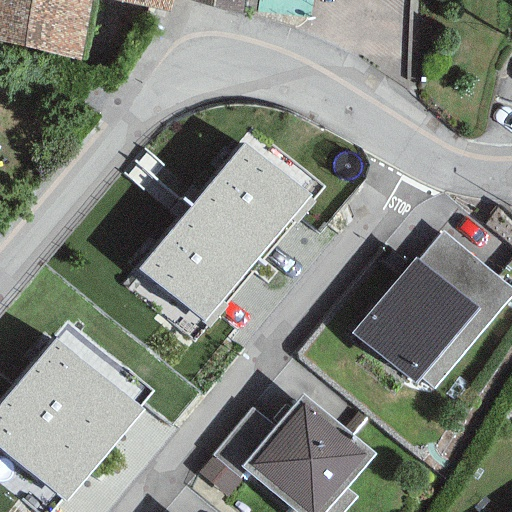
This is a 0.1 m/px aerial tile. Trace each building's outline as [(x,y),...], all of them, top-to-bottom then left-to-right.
[(171,0),(0,0),(0,43),(80,61),(86,0),(95,0),(168,12),(171,0)] [(192,0),(242,17),(244,0),(192,0)] [(244,143),(192,205),(261,262),(312,202),(308,199),(309,198),(244,143)] [(261,262),(192,205),(139,268),(202,321),(201,323),(206,327),(261,262)] [(351,334),(415,386),(420,380),(433,390),(511,294),(511,290),(441,233),(417,261),(413,258),(351,334)] [(57,338),(18,383),(105,457),(143,412),(57,338)] [(105,457),(18,383),(0,403),(0,450),(63,505),(105,457)] [(374,455),(302,394),(274,427),(241,467),(246,472),(288,507),(284,511),(343,511),(356,498),(345,489),(374,455)] [(241,467),(274,427),(251,408),(211,456),(240,479),(246,472),(241,467)] [(226,496),(240,479),(211,456),(197,472),(226,496)]
